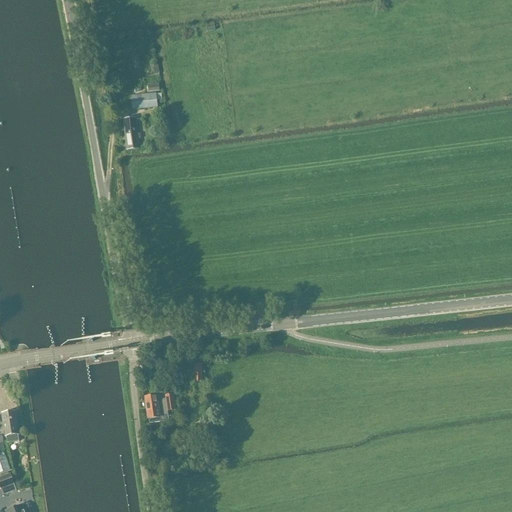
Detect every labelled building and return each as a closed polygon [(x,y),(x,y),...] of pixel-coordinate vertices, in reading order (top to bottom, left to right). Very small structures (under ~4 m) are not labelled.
[(158,84),(148,85),(148,92),(159,91),(158,84)] [(156,94),(131,97),(133,111),(158,108),(156,94)] [(127,150),(139,149),(136,119),(124,120),(127,150)] [(168,138),(161,144),(166,149),(172,142),(168,138)] [(194,365),(194,383),(203,383),(202,365),(194,365)] [(160,416),(168,415),(167,411),(175,409),(173,395),(156,398),(156,397),(146,398),(149,419),(150,424),(161,422),(160,416)] [(16,421),(14,412),(2,414),(7,441),(11,441),(18,440),(18,435),(17,428),(17,426),(18,426),(17,421),(16,421)] [(0,458),(0,473),(10,471),(5,457),(0,458)] [(0,478),(0,486),(3,495),(16,491),(16,492),(17,492),(10,474),(0,478)]
